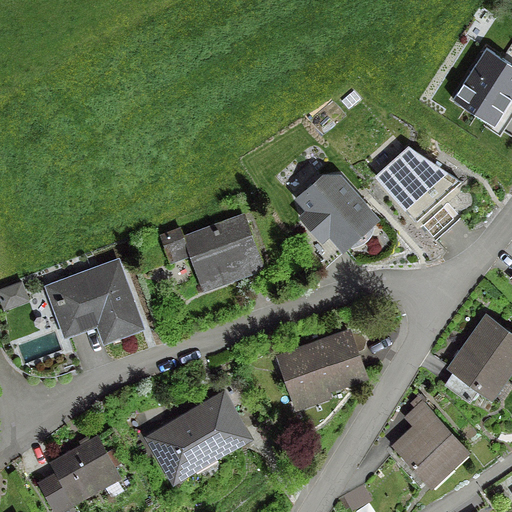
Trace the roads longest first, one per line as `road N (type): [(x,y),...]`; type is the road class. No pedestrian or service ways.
road 1 (residential): [(443,302),(392,283),(335,296),(106,377),(62,398),(0,450)]
road 2 (residential): [(308,511),(443,302)]
